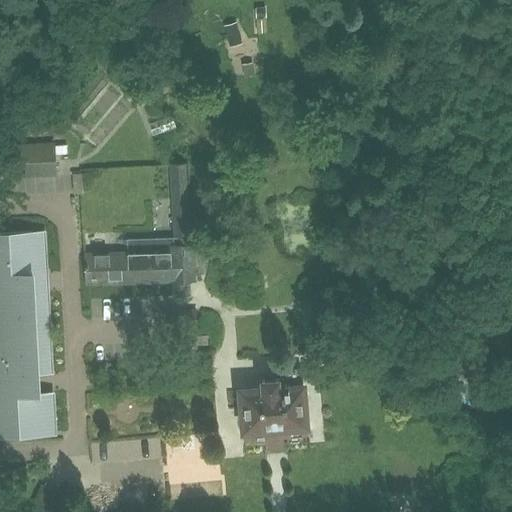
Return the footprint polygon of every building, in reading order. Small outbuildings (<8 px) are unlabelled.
[(230,46),(241,42),(235,22),(224,26),(230,46)] [(4,177),(57,175),(55,143),(2,145),(4,177)] [(127,250),(169,249),(169,243),(194,242),(196,275),(205,273),(200,259),(200,235),(193,235),(188,162),(169,162),(172,236),(127,238),(127,250)] [(53,373),(46,230),(0,232),(0,437),(57,434),(55,391),(40,391),(40,374),(53,373)] [(106,236),(106,249),(123,250),(123,236),(106,236)] [(169,249),(127,250),(83,252),(85,284),(172,281),(173,295),(190,294),(190,281),(196,280),(196,275),(194,242),(169,243),(169,249)] [(196,308),(168,308),(169,327),(197,326),(196,308)] [(301,380),(300,368),(286,369),(286,377),(280,378),(280,379),(262,380),(263,387),(240,389),(243,430),(306,426),(303,380),(301,380)] [(511,383),(473,390),(477,413),(507,409),(505,399),(511,397),(511,383)]
